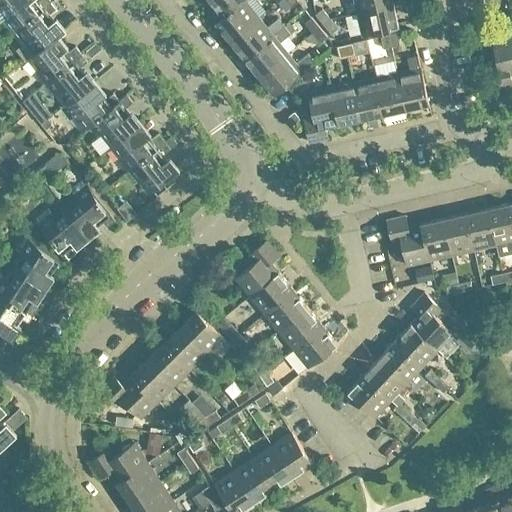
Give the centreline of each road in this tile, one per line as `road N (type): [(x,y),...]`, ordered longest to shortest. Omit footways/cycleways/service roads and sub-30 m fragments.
road 1 (residential): [(67,0),(207,171),(107,262),(10,371)]
road 2 (residential): [(463,126),(303,158),(264,125),(167,0)]
road 3 (residential): [(351,465),(308,403),(316,378),(375,315),(346,200)]
road 4 (residential): [(52,388),(133,286),(236,206),(248,180)]
road 5 (residential): [(248,180),(243,152),(124,0)]
road 6 (residential): [(494,162),(346,200)]
road 7 (residential): [(87,511),(48,458),(52,388)]
road 8 (residential): [(463,126),(432,20),(418,0)]
